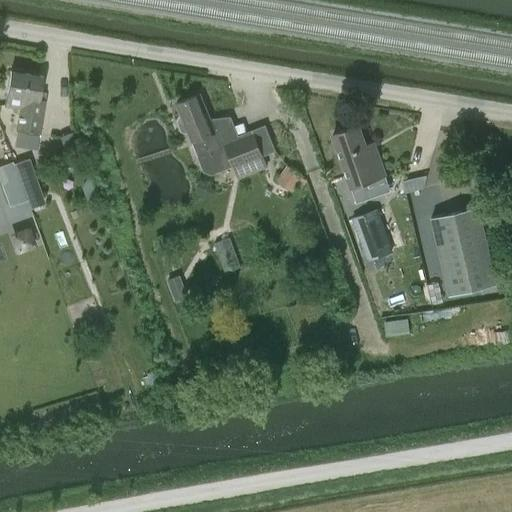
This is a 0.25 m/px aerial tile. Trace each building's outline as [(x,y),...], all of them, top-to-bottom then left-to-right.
[(15,130),(17,131),(14,146),(35,150),(38,134),(44,100),(38,99),(42,76),(10,70),(4,106),(19,108),(15,130)] [(200,93),(176,103),(181,115),(177,121),(181,131),(189,133),(203,170),(212,174),(263,154),(253,129),(220,142),(200,93)] [(332,134),(351,186),(385,174),(378,156),(371,159),(359,125),(332,134)] [(303,176),(286,165),(276,180),(292,191),(296,185),(301,188),(306,180),(302,177),(303,176)] [(430,217),(448,294),(497,283),(479,205),(430,217)] [(377,208),(351,217),(351,218),(366,260),(391,250),(377,208)] [(33,225),(13,232),(19,252),(40,245),(33,225)] [(218,240),(226,270),(241,266),(234,236),(218,240)] [(186,297),(182,286),(171,290),(175,301),(186,297)] [(384,322),(386,335),(409,332),(407,319),(384,322)]
